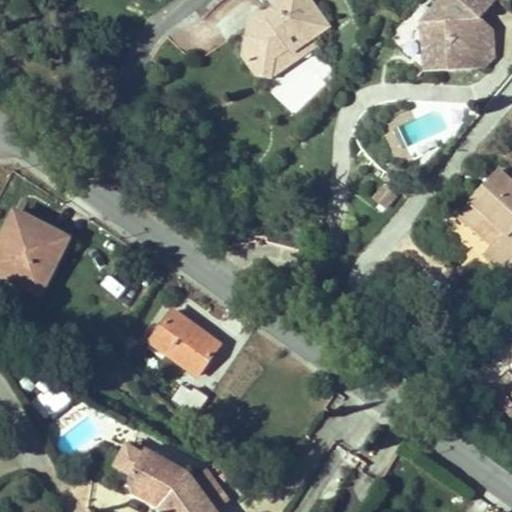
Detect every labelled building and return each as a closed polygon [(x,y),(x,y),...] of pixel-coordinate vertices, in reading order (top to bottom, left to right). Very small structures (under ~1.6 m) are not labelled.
[(260,13),(250,20),(249,27),(256,36),(246,42),(244,56),(257,76),(271,78),(275,58),(289,48),(292,52),(304,55),(307,43),(312,39),(330,27),(310,0),(272,0),(271,1),(273,4),(279,13),(271,19),(267,13),(260,13)] [(463,2),(465,0),(441,0),(432,10),(432,20),(423,21),(424,46),(432,46),(433,69),(484,66),(483,51),(493,51),(492,28),(469,29),(470,20),(475,12),(463,2)] [(469,29),(492,28),(478,15),(491,0),(465,0),(463,2),(475,12),(470,20),(469,29)] [(279,13),(273,4),(260,13),(267,13),(271,19),(279,13)] [(432,10),(423,21),(432,20),(432,10)] [(256,36),(249,27),(246,42),(256,36)] [(307,43),(304,55),(317,46),(312,39),(307,43)] [(424,46),(425,70),(433,69),(432,46),(424,46)] [(271,78),(304,55),(292,52),(289,48),(275,58),(271,78)] [(483,51),(484,66),(494,56),(493,51),(483,51)] [(511,185),(497,172),(469,203),(476,210),(465,223),(486,242),(489,238),(495,243),(492,247),(484,256),(506,276),(511,269),(511,185)] [(381,183),(371,199),(386,209),(396,193),(381,183)] [(457,216),(465,223),(476,210),(469,203),(457,216)] [(0,241),(0,274),(40,295),(69,239),(15,212),(0,241)] [(489,238),(486,242),(492,247),(495,243),(489,238)] [(197,376),(218,349),(189,328),(191,325),(174,312),(151,343),(197,376)] [(189,328),(218,349),(220,345),(191,325),(189,328)] [(208,398),(195,389),(180,410),(193,420),(208,398)] [(144,446),(129,474),(133,490),(150,501),(157,496),(161,501),(157,504),(162,511),(217,511),(187,471),(144,446)] [(157,496),(150,501),(157,504),(161,501),(157,496)]
